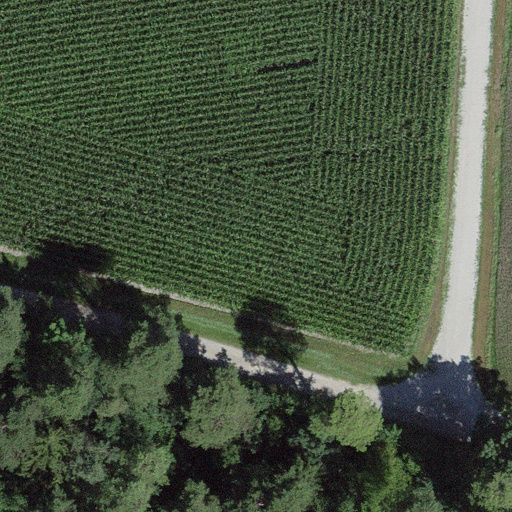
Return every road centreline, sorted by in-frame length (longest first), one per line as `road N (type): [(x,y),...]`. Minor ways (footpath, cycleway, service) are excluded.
road 1 (track): [(0,294),(511,423)]
road 2 (track): [(484,0),(455,409)]
